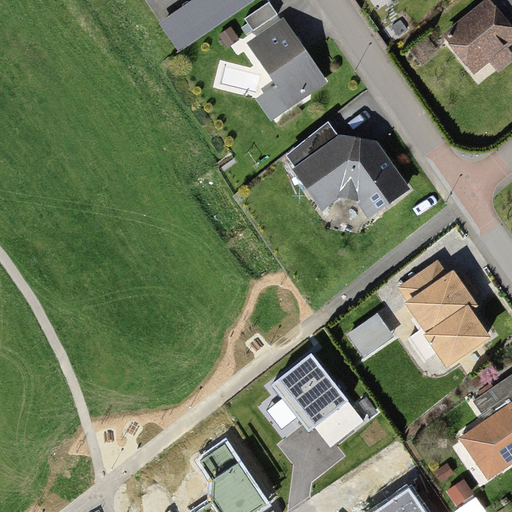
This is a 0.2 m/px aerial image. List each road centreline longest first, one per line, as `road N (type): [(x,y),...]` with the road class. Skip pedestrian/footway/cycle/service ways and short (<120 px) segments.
road 1 (residential): [(89,496),(464,193)]
road 2 (residential): [(328,0),(464,193)]
